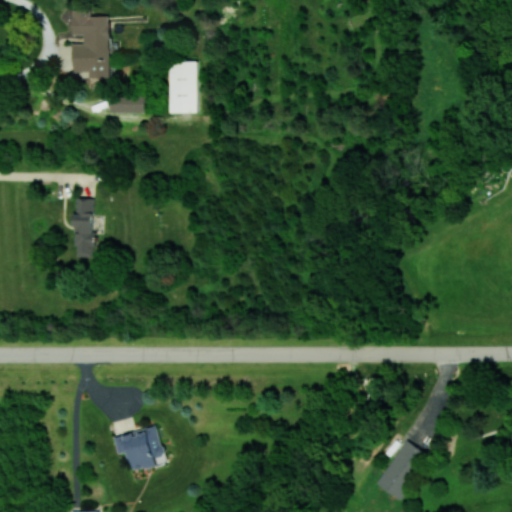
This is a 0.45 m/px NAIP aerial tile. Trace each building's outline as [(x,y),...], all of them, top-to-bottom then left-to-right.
[(74,71),(90,71),(90,77),(111,77),(110,15),(91,15),(91,9),(73,9),(73,34),(84,34),(84,43),(74,43),(74,71)] [(199,112),(199,62),(171,62),(171,112),(199,112)] [(147,94),(111,93),(111,111),(146,112),(147,94)] [(94,197),(76,197),(76,255),(96,255),(96,230),(94,230),(94,197)] [(119,453),(130,450),(134,470),(158,465),(156,456),(165,454),(159,425),(115,435),(119,453)] [(399,497),(427,453),(406,439),(377,483),(399,497)]
